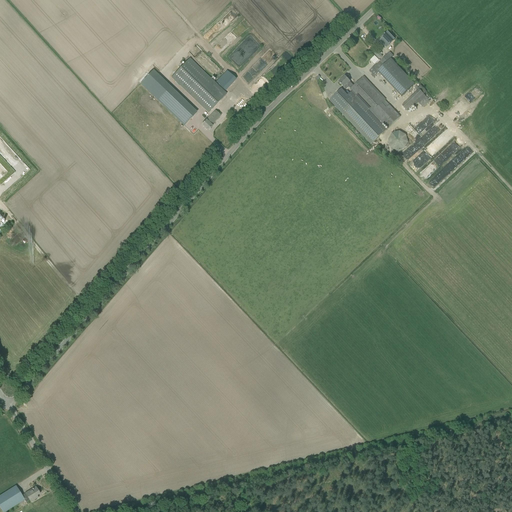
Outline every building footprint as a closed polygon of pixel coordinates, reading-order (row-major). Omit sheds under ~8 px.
[(386,43),(388,46),(395,40),(387,32),(382,37),(386,42),(386,43)] [(380,61),(384,65),(390,59),(393,56),(390,52),(380,61)] [(172,77),(209,113),(226,95),(189,59),(172,77)] [(216,82),(225,91),(236,80),(227,71),(216,82)] [(347,96),(346,95),(341,89),(330,100),(371,145),(400,117),(385,101),(385,100),(364,77),(354,86),(345,77),(339,82),(346,90),(348,87),(352,91),(347,96)] [(162,86),(153,96),(184,125),(193,116),(162,86)] [(418,90),(402,106),(406,111),(412,106),(413,105),(414,107),(418,103),(420,105),(427,98),(423,95),(426,92),(420,86),(417,89),(418,90)] [(201,125),(208,131),(212,126),(211,125),(220,116),(215,111),(201,125)] [(416,141),(439,122),(430,111),(411,128),(410,127),(407,130),(416,141)] [(390,148),(397,151),(404,149),(408,143),(406,135),(399,131),(392,134),(388,140),(390,148)] [(0,148),(0,155),(8,163),(17,155),(5,144),(0,148)] [(442,175),(447,178),(453,167),(447,163),(443,171),(444,172),(442,175)] [(31,502),(38,498),(37,498),(36,496),(40,494),(36,487),(25,494),(26,494),(22,496),(16,486),(0,496),(0,507),(2,511),(5,511),(24,500),(26,503),(30,500),(31,502)]
